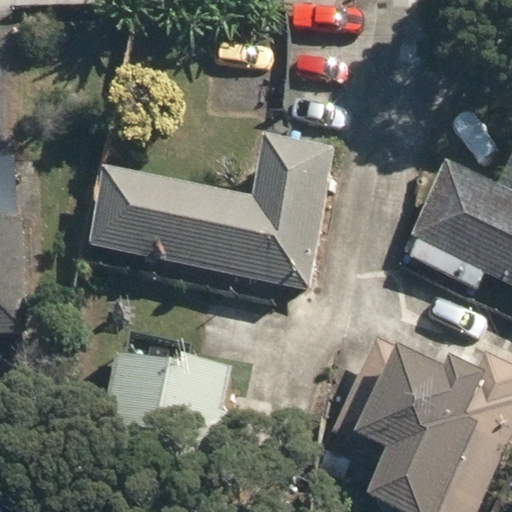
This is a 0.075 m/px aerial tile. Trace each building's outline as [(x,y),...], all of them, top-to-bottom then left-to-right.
[(252,153),(241,204),(95,174),(79,255),(309,303),(326,222),(337,171),(252,153)] [(0,350),(28,351),(29,253),(18,253),(20,163),(0,162),(0,350)] [(511,205),(440,175),(402,266),(476,297),(480,287),(511,300),(511,205)] [(451,373),(377,341),(332,444),(357,455),(350,473),(370,481),(359,506),(371,511),(483,511),(511,445),(511,366),(463,345),(451,373)] [(215,511),(234,393),(102,372),(80,511),(215,511)]
